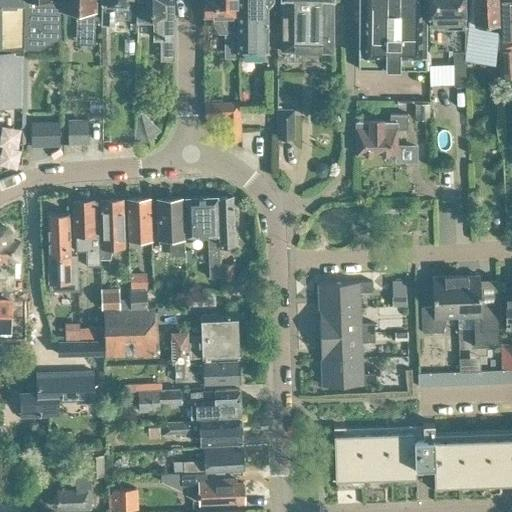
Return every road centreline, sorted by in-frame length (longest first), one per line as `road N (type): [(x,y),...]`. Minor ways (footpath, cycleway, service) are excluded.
road 1 (residential): [(276,225),(337,172),(339,0)]
road 2 (residential): [(286,511),(279,262)]
road 3 (residential): [(279,262),(511,254)]
road 4 (residential): [(0,201),(81,167),(189,157)]
road 5 (residential): [(189,157),(184,0)]
road 6 (residential): [(276,225),(244,173),(213,157),(189,157)]
